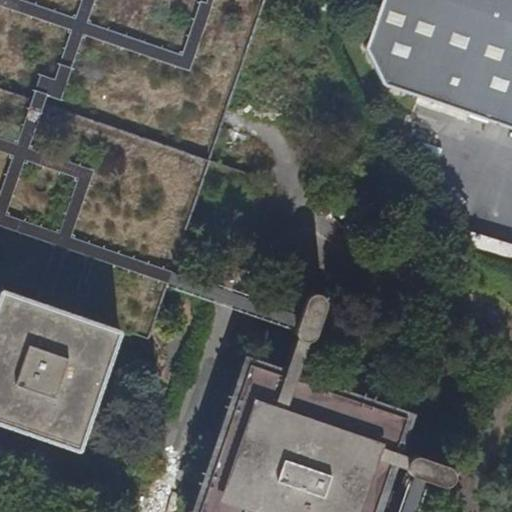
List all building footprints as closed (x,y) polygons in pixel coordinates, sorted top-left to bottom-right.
[(0,0),(0,419),(85,449),(129,326),(157,336),(274,0),(0,0)] [(511,0),(380,0),(363,48),(382,87),(511,131),(511,0)] [(319,314),(330,285),(329,279),(326,275),(321,273),(316,273),(310,276),(299,300),(297,308),(298,316),(304,320),(313,320),(319,314)] [(351,511),(380,430),(250,385),(206,511),(351,511)] [(408,470),(412,477),(442,484),(449,482),(453,476),(451,469),(446,465),(438,461),(420,455),(412,458),(408,463),(408,470)]
